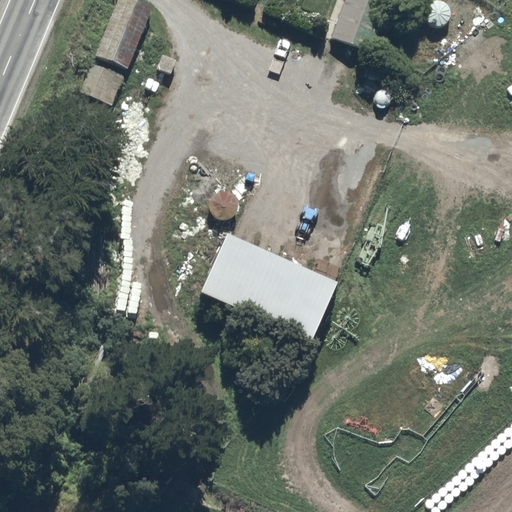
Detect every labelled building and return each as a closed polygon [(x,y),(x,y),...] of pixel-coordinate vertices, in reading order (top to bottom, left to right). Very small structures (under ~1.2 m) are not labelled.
[(152,11),(123,0),(115,0),(92,61),(127,75),(152,11)] [(387,11),(357,0),(342,0),(326,44),(370,59),(387,11)] [(122,90),(118,89),(121,80),(94,70),(79,109),(100,117),(103,109),(110,112),(114,100),(118,101),(122,90)] [(194,198),(193,199),(193,201),(193,203),(193,204),(193,205),(193,206),(193,207),(194,208),(194,209),(195,210),(196,211),(197,212),(198,213),(199,214),(200,214),(201,214),(202,215),(203,215),(204,215),(205,215),(206,215),(207,215),(209,215),(210,215),(211,214),(212,214),(213,213),(213,212),(214,212),(215,211),(216,210),(216,209),(217,208),(217,207),(218,206),(218,205),(218,204),(218,203),(218,202),(218,201),(218,199),(217,198),(217,197),(216,196),(216,195),(215,195),(214,194),(214,193),(213,192),(212,192),(211,191),(210,191),(209,190),(208,190),(207,190),(206,190),(204,190),(203,190),(202,190),(201,191),(200,191),(199,192),(198,192),(197,193),(197,194),(196,194),(195,195),(194,196),(194,197),(194,198)] [(81,208),(81,210),(80,213),(81,214),(81,215),(81,217),(81,218),(82,219),(82,220),(83,221),(84,222),(85,222),(85,223),(86,224),(87,225),(88,225),(90,225),(91,226),(92,226),(93,226),(94,226),(95,226),(96,226),(98,226),(99,225),(100,225),(101,224),(102,224),(103,223),(104,222),(104,221),(105,220),(106,219),(106,218),(107,217),(107,216),(107,215),(107,214),(107,213),(107,212),(107,210),(107,209),(106,208),(106,207),(105,206),(105,205),(104,204),(103,203),(102,202),(101,202),(100,201),(99,201),(98,200),(97,200),(96,200),(95,199),(94,199),(93,199),(91,200),(90,200),(89,200),(88,201),(87,201),(86,202),(85,203),(84,203),(84,204),(83,205),(82,206),(82,207),(81,208)] [(184,222),(184,223),(183,226),(183,228),(183,229),(184,230),(184,231),(184,232),(185,233),(186,234),(186,235),(187,235),(188,236),(189,237),(190,237),(191,238),(192,238),(193,239),(194,239),(195,239),(196,239),(197,239),(198,239),(199,239),(200,238),(201,238),(202,237),(203,237),(204,236),(205,235),(206,235),(206,234),(207,233),(207,232),(208,231),(208,230),(208,229),(209,228),(209,226),(209,225),(208,224),(208,223),(208,222),(207,221),(207,220),(206,219),(206,218),(205,217),(204,217),(203,216),(202,215),(201,215),(200,214),(199,214),(198,214),(197,214),(196,214),(195,214),(194,214),(193,214),(192,215),(191,215),(190,215),(189,216),(188,217),(187,217),(186,218),(186,219),(185,220),(184,221),(184,222)] [(179,250),(179,251),(179,254),(179,255),(179,256),(179,257),(179,258),(180,259),(180,260),(181,261),(181,262),(182,262),(183,263),(184,264),(185,264),(186,265),(187,265),(188,266),(189,266),(190,266),(191,266),(192,266),(193,266),(194,266),(195,266),(196,265),(197,265),(198,264),(199,263),(200,263),(200,262),(201,261),(202,260),(202,259),(203,258),(203,257),(203,256),(203,255),(203,254),(203,253),(203,252),(203,251),(203,250),(202,249),(202,248),(201,247),(201,246),(200,245),(199,244),(198,244),(197,243),(196,242),(195,242),(194,242),(193,241),(192,241),(191,241),(190,241),(189,241),(188,242),(187,242),(186,242),(185,243),(184,243),(183,244),(182,245),(182,246),(181,246),(180,247),(180,248),(179,249),(179,250)] [(331,293),(219,244),(194,303),(305,352),(331,293)] [(168,275),(167,276),(167,278),(167,279),(167,280),(167,281),(167,282),(168,283),(168,284),(169,285),(169,286),(170,287),(170,288),(171,289),(172,289),(173,290),(174,291),(175,291),(176,291),(177,292),(178,292),(180,292),(181,292),(182,292),(183,292),(184,291),(185,291),(186,290),(187,290),(188,289),(189,288),(190,287),(191,286),(191,285),(192,284),(192,283),(192,282),(192,280),(193,279),(193,278),(192,277),(192,276),(192,275),(191,274),(191,273),(190,272),(190,271),(189,270),(188,269),(187,269),(186,268),(185,268),(184,267),(183,267),(182,267),(181,266),(180,266),(179,266),(178,266),(177,267),(176,267),(175,267),(174,268),(173,269),(172,269),(171,270),(170,271),(169,272),(169,273),(168,274),(168,275)]
